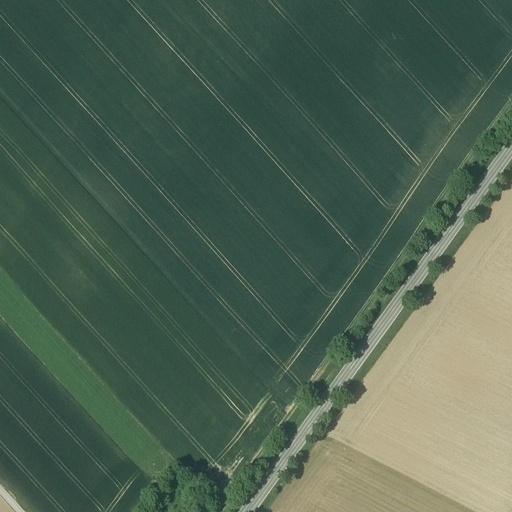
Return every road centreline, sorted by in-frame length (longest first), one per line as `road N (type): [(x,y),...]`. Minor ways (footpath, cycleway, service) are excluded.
road 1 (track): [(511,120),(229,511)]
road 2 (secondary): [(259,511),(511,162)]
